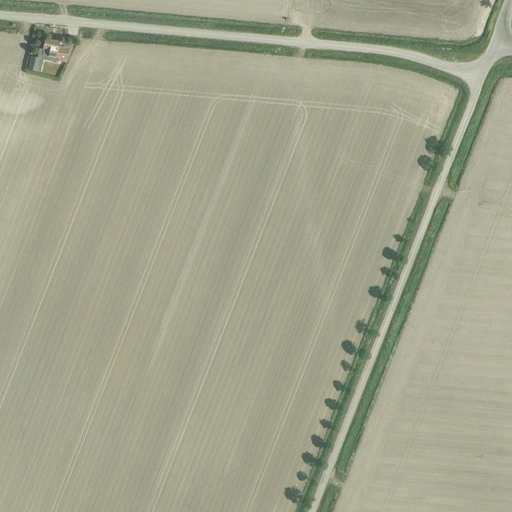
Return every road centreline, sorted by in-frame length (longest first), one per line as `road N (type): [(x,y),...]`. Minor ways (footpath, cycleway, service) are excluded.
road 1 (unclassified): [(479,81),(392,52),(0,16)]
road 2 (unclassified): [(310,511),(479,81)]
